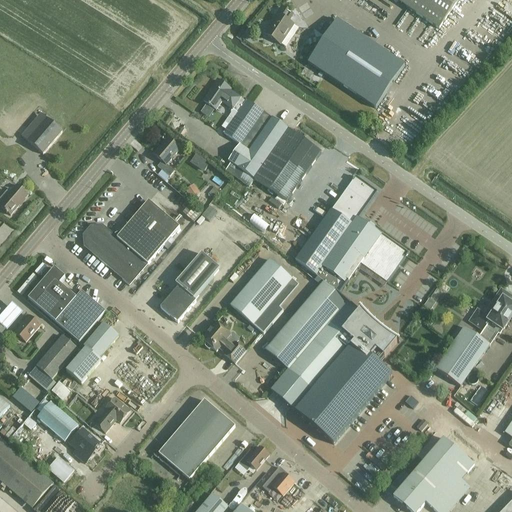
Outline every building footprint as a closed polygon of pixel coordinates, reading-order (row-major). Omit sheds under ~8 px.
[(393,0),(440,31),(460,0),(393,0)] [(281,46),(294,26),(288,22),(292,16),(281,9),(271,24),(274,26),(267,37),(281,46)] [(375,110),(404,67),(338,22),(309,65),(375,110)] [(211,92),(204,102),(209,106),(208,107),(210,108),(210,107),(216,111),(216,110),(215,110),(220,102),(221,103),(232,110),(231,115),(222,129),(226,132),(246,103),(241,100),(240,99),(229,91),(230,90),(219,82),(212,92),(210,91),(210,92),(211,92)] [(226,132),(224,135),(240,146),(236,151),(235,151),(234,151),(231,155),(231,156),(232,157),(228,162),(231,164),(225,172),(237,180),(245,186),(249,188),(254,180),(287,203),(321,154),(287,130),(285,128),(271,119),(273,118),(264,112),(263,113),(251,105),(247,102),(246,103),(226,132)] [(294,112),(289,120),(300,126),(305,118),(294,112)] [(30,128),(22,138),(43,156),(46,153),(62,133),(47,120),(36,133),(30,128)] [(154,156),(162,163),(157,168),(169,178),(174,172),(167,166),(180,151),(168,141),(154,156)] [(207,169),(213,160),(200,151),(194,160),(207,169)] [(332,211),(295,263),(316,277),(324,284),(321,287),(344,307),(347,303),(339,296),(361,266),(387,284),(408,256),(373,231),(375,229),(372,227),(372,228),(368,225),(369,224),(366,222),(364,225),(357,220),(373,198),(372,191),(355,179),(356,178),(356,177),(352,182),(353,182),(332,211)] [(193,185),(186,190),(192,199),(200,194),(193,185)] [(10,217),(28,196),(17,186),(10,194),(7,192),(0,200),(0,207),(6,213),(5,214),(7,215),(8,214),(10,217)] [(209,210),(230,223),(236,213),(215,200),(209,210)] [(180,229),(149,202),(117,239),(102,226),(91,227),(83,236),(84,248),(130,287),(180,229)] [(301,250),(319,225),(309,217),(291,242),(301,250)] [(264,258),(269,251),(264,248),(260,255),(264,258)] [(179,288),(161,309),(178,324),(196,303),(194,301),(220,271),(202,255),(176,286),(179,288)] [(270,262),(230,307),(253,327),(264,336),(284,312),(280,309),(273,304),(292,281),(270,262)] [(28,301),(34,306),(79,344),(105,313),(82,293),(76,300),(60,285),(65,279),(55,270),(28,301)] [(33,284),(42,275),(37,271),(29,280),(33,284)] [(144,272),(141,279),(148,281),(151,275),(144,272)] [(21,290),(28,293),(31,286),(24,283),(21,290)] [(321,287),(265,353),(288,372),(271,393),(294,412),(312,392),(371,322),(367,319),(361,312),(359,310),(359,311),(360,312),(359,313),(347,303),(344,307),(321,287)] [(479,311),(471,322),(491,336),(494,331),(499,334),(501,335),(510,321),(511,321),(511,306),(508,304),(511,298),(501,291),(490,308),(485,315),(479,311)] [(430,311),(435,305),(429,300),(425,307),(430,311)] [(22,316),(12,307),(0,320),(0,328),(6,334),(22,316)] [(29,319),(15,336),(26,345),(40,329),(29,319)] [(312,392),(294,412),(334,446),(392,377),(379,365),(397,344),(399,345),(399,344),(397,343),(390,338),(380,331),(381,331),(381,330),(381,329),(381,328),(381,327),(380,326),(379,326),(378,325),(377,325),(377,326),(376,326),(375,327),(371,322),(312,392)] [(233,335),(230,336),(216,324),(202,341),(206,345),(205,348),(209,351),(212,350),(216,353),(220,350),(226,355),(224,356),(235,365),(245,353),(235,345),(237,342),(238,340),(233,335)] [(105,326),(85,349),(87,351),(67,374),(82,387),(102,364),(100,362),(120,339),(105,326)] [(465,329),(435,371),(460,388),(490,346),(479,339),(465,329)] [(130,340),(143,352),(151,344),(138,332),(130,340)] [(52,382),(78,352),(62,339),(37,369),(52,382)] [(68,399),(77,390),(64,379),(56,388),(68,399)] [(0,399),(0,420),(10,408),(0,399)] [(120,425),(130,413),(115,400),(105,412),(106,413),(94,426),(105,435),(117,422),(120,425)] [(181,425),(154,456),(180,478),(182,475),(190,482),(236,428),(205,402),(184,427),(181,425)] [(66,444),(79,428),(51,405),(38,420),(66,444)] [(70,446),(76,451),(73,454),(86,465),(101,447),(83,432),(70,446)] [(0,482),(32,511),(54,486),(0,440),(0,482)] [(434,511),(435,511),(461,482),(474,466),(443,440),(393,498),(402,506),(407,510),(409,511),(419,511),(426,505),(434,511)] [(248,455),(239,465),(247,473),(251,468),(256,472),(269,457),(260,449),(252,459),(248,455)] [(64,484),(74,473),(59,460),(49,472),(64,484)] [(279,469),(262,489),(269,494),(273,489),(283,498),(294,484),(284,476),(286,474),(279,469)] [(511,485),(511,472),(508,469),(501,477),(511,485)] [(213,496),(198,511),(225,511),(228,509),(213,496)]
